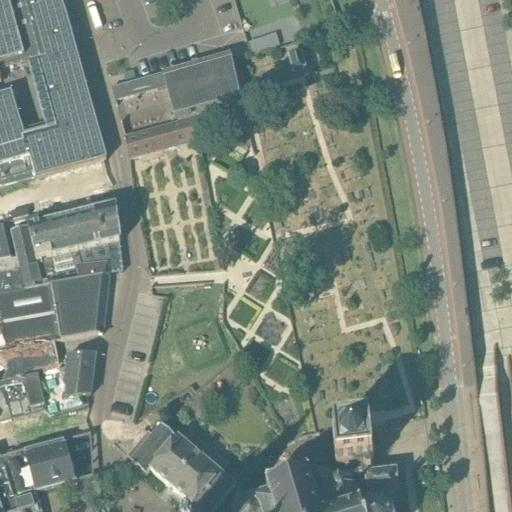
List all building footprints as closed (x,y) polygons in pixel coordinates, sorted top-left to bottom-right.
[(0,0),(0,84),(2,84),(0,77),(0,75),(15,71),(15,72),(39,65),(43,80),(81,70),(77,55),(78,55),(77,53),(67,17),(60,0),(0,0)] [(265,39),(248,44),(252,56),(269,51),(265,39)] [(185,70),(165,75),(169,88),(179,124),(196,120),(242,105),(233,63),(232,57),(200,66),(185,70)] [(81,70),(43,80),(56,129),(24,138),(36,180),(106,162),(81,70)] [(142,82),(112,90),(115,104),(149,94),(169,88),(165,75),(146,81),(142,82)] [(0,174),(3,188),(36,180),(24,138),(12,94),(0,97),(0,174)] [(179,124),(126,140),(130,161),(199,142),(200,142),(196,120),(179,124)] [(106,162),(46,177),(52,201),(56,200),(111,186),(106,162)] [(116,208),(11,234),(17,259),(25,293),(53,288),(80,283),(78,270),(108,265),(110,276),(123,274),(119,245),(120,245),(116,208)] [(0,263),(4,262),(11,260),(3,229),(0,229),(0,263)] [(0,296),(25,293),(17,259),(11,260),(4,262),(0,263),(0,296)] [(223,261),(222,262),(219,262),(213,263),(215,270),(215,272),(216,273),(224,273),(225,273),(223,261)] [(103,336),(110,277),(108,265),(78,270),(80,283),(53,288),(63,343),(103,336)] [(55,345),(63,343),(53,288),(25,293),(0,296),(0,318),(5,350),(5,353),(55,345)] [(63,400),(88,398),(91,398),(97,356),(68,358),(67,370),(60,372),(43,376),(46,388),(65,381),(63,400)] [(151,371),(147,386),(178,395),(182,380),(151,371)] [(51,412),(46,388),(43,376),(0,385),(0,424),(9,422),(17,420),(44,414),(51,412)] [(0,460),(92,435),(90,410),(50,419),(44,414),(17,420),(21,437),(0,443),(0,460)] [(241,493),(240,492),(222,474),(228,466),(210,451),(210,452),(201,445),(194,453),(178,440),(178,441),(162,427),(153,438),(149,435),(128,459),(132,463),(131,464),(147,478),(151,473),(193,508),(189,511),(217,511),(227,501),(230,504),(241,493)] [(374,468),(371,438),(370,428),(333,432),(336,464),(337,469),(365,466),(366,476),(372,475),(371,471),(374,468)] [(0,511),(25,511),(40,507),(37,494),(75,484),(64,443),(0,460),(0,511)] [(305,477),(270,488),(269,483),(266,484),(268,490),(267,490),(268,494),(241,502),(241,501),(238,502),(233,511),(394,511),(392,511),(391,511),(384,506),(385,505),(384,504),(384,499),(400,496),(397,472),(372,475),(366,476),(365,466),(337,469),(336,464),(316,466),(317,472),(315,472),(316,474),(308,476),(307,472),(304,473),(305,477)]
